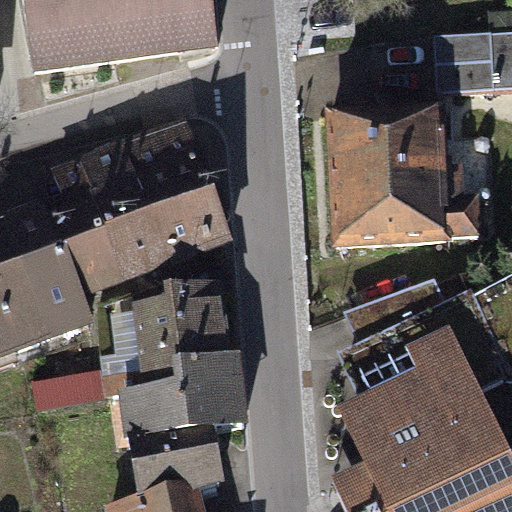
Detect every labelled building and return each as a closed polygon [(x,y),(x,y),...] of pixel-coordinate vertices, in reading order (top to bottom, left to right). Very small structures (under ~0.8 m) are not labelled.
[(0,0),(0,106),(24,105),(19,0),(0,0)] [(136,73),(124,0),(29,0),(44,87),(136,73)] [(124,0),(136,73),(224,59),(215,0),(124,0)] [(511,36),(439,40),(442,97),(511,93),(511,36)] [(458,110),(331,116),(338,247),(484,240),(480,148),(460,149),(458,110)] [(181,131),(126,151),(137,179),(170,267),(224,247),(181,131)] [(93,196),(137,179),(126,151),(62,175),(72,203),(93,196)] [(137,179),(93,196),(125,283),(170,267),(137,179)] [(72,203),(48,212),(80,300),(125,283),(93,196),(72,203)] [(90,325),(80,300),(48,212),(6,228),(48,341),(90,325)] [(0,357),(48,341),(6,228),(0,229),(0,357)] [(176,370),(244,355),(229,286),(172,298),(174,308),(139,316),(148,358),(113,366),(122,407),(181,394),(176,370)] [(444,318),(431,291),(358,324),(371,355),(357,361),(379,409),(361,417),(386,472),(356,486),(368,511),(511,511),(511,457),(499,464),(469,398),(506,381),(471,305),(444,318)] [(145,511),(213,497),(224,494),(212,439),(260,428),(244,355),(176,370),(181,394),(122,407),(145,511)] [(215,511),(213,497),(145,511),(142,511),(215,511)]
